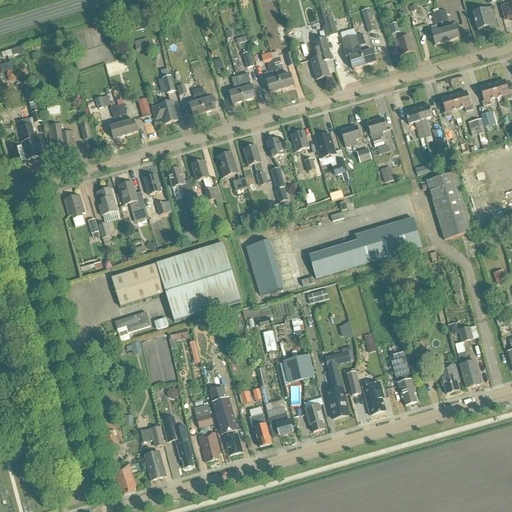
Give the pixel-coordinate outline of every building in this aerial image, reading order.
[(506,22),(511,19),(511,4),(501,7),(506,22)] [(417,10),(411,12),(413,18),(419,16),(417,10)] [(497,30),(491,10),(473,15),(475,22),(474,23),(475,25),(476,24),(478,32),(487,30),(488,32),(497,30)] [(368,34),(376,32),(370,11),(362,13),(368,34)] [(382,20),(392,17),(390,11),(380,13),(382,20)] [(439,13),(442,24),(448,23),(445,12),(439,13)] [(435,27),(442,24),(439,13),(431,15),(435,27)] [(333,20),(330,21),(328,16),(322,17),(325,27),(324,28),(327,39),(330,38),(338,35),(333,20)] [(110,38),(121,35),(119,26),(107,29),(110,38)] [(393,36),(394,42),(396,48),(399,47),(402,57),(414,54),(410,38),(402,40),(400,35),(398,27),(390,29),(392,37),(393,36)] [(456,28),(444,31),(448,44),(459,40),(456,28)] [(104,29),(80,31),(81,51),(88,50),(88,44),(105,43),(104,29)] [(231,31),(225,33),(227,40),(233,39),(231,31)] [(436,47),(448,44),(444,31),(432,35),(436,47)] [(362,36),(355,38),(357,45),(359,45),(359,47),(358,48),(359,51),(360,51),(359,48),(365,46),(362,36)] [(357,45),(355,38),(342,42),(347,61),(350,60),(353,71),(365,68),(362,55),(361,55),(360,51),(359,51),(358,48),(359,47),(359,45),(357,45)] [(313,43),(318,60),(311,62),(317,82),(330,78),(326,63),(332,61),(325,39),(313,43)] [(148,40),(141,42),(144,52),(150,51),(148,40)] [(244,51),(245,55),(243,56),(247,71),(254,69),(250,54),(249,54),(248,50),(244,51)] [(373,52),(362,55),(365,68),(377,65),(373,52)] [(272,55),(277,72),(282,70),(278,54),(272,55)] [(292,54),(286,56),(289,68),(295,66),(292,54)] [(277,72),(272,55),(262,58),(264,65),(267,64),(269,74),(277,72)] [(125,60),(106,66),(109,75),(127,70),(125,60)] [(15,73),(7,75),(9,83),(17,81),(15,73)] [(255,87),(252,88),(249,76),(243,77),(237,79),(245,103),(256,100),(254,94),(257,93),(255,87)] [(291,76),(279,79),(282,92),(294,89),(291,76)] [(166,96),(175,94),(171,78),(162,80),(166,96)] [(245,103),(237,79),(232,80),(236,92),(227,95),(229,101),(231,100),(233,107),(245,103)] [(270,95),(282,92),(279,79),(267,83),(270,95)] [(511,100),(511,98),(511,95),(509,96),(506,84),(493,88),(497,100),(504,99),(505,102),(511,100)] [(177,88),(180,97),(187,95),(184,86),(177,88)] [(482,103),(483,109),(492,106),(490,102),(497,100),(493,88),(481,92),(484,103),(482,103)] [(33,89),(25,92),(28,103),(36,101),(33,89)] [(474,111),(472,106),(470,107),(467,96),(455,99),(458,111),(465,110),(466,114),(474,111)] [(109,98),(95,101),(98,110),(111,107),(109,98)] [(215,98),(201,103),(205,115),(216,112),(214,105),(217,105),(215,98)] [(443,115),(445,120),(453,117),(452,113),(458,111),(455,99),(442,103),(445,114),(443,115)] [(147,100),(138,103),(142,119),(151,116),(147,100)] [(178,123),(173,103),(160,107),(160,108),(153,110),(156,122),(163,120),(165,127),(178,123)] [(205,115),(201,103),(187,107),(189,113),(192,112),(193,118),(205,115)] [(61,114),(61,106),(48,106),(48,114),(61,114)] [(123,106),(117,108),(120,118),(127,117),(124,106),(123,106)] [(429,107),(417,110),(426,140),(432,139),(426,122),(433,119),(429,107)] [(120,118),(117,108),(110,110),(114,120),(120,118)] [(426,140),(417,110),(405,114),(409,127),(416,125),(421,142),(425,141),(426,140)] [(31,126),(32,126),(43,123),(40,113),(32,115),(33,120),(30,121),(31,126)] [(481,116),(484,127),(491,125),(488,114),(481,116)] [(388,133),(384,120),(367,125),(372,142),(384,139),(382,134),(388,133)] [(31,126),(30,121),(19,124),(23,139),(24,138),(26,144),(23,145),(27,162),(40,159),(35,142),(39,141),(37,134),(34,135),(31,126)] [(482,121),(468,125),(472,138),(485,134),(482,121)] [(122,125),(126,138),(138,135),(134,122),(122,125)] [(89,125),(83,126),(80,127),(84,143),(92,141),(92,140),(89,125)] [(114,141),(126,138),(122,125),(111,129),(114,141)] [(63,135),(62,126),(48,129),(51,148),(54,148),(56,155),(74,151),(73,148),(76,148),(73,133),(63,135)] [(341,133),(346,150),(351,148),(357,147),(356,142),(361,141),(357,128),(341,133)] [(434,133),(439,150),(446,148),(441,131),(434,133)] [(309,150),(304,133),(292,137),(297,154),(309,150)] [(479,137),(483,151),(490,149),(486,135),(479,137)] [(336,157),(330,136),(316,141),(322,161),(336,157)] [(282,151),(279,141),(267,145),(272,160),(281,157),(281,159),(283,158),(283,157),(287,156),(285,150),(282,151)] [(463,156),(469,154),(466,144),(460,145),(463,156)] [(389,147),(378,150),(380,157),(391,154),(389,147)] [(257,148),(244,151),(249,168),(255,167),(258,177),(264,175),(261,165),(262,164),(257,148)] [(369,150),(357,153),(360,165),(372,161),(369,150)] [(238,176),(232,155),(218,159),(224,180),(238,176)] [(307,174),(311,173),(312,173),(316,172),(313,161),(304,163),(307,174)] [(349,182),(347,174),(343,161),(336,163),(338,168),(333,169),(335,177),(342,176),(344,183),(349,182)] [(197,184),(209,180),(205,163),(192,167),(197,184)] [(280,169),(271,172),(277,191),(277,192),(284,189),(286,189),(280,169)] [(381,172),(385,185),(394,182),(390,169),(381,172)] [(185,202),(195,199),(190,182),(185,184),(181,170),(168,174),(173,190),(181,187),(185,202)] [(257,177),(256,177),(259,188),(264,187),(268,186),(265,175),(264,175),(258,177),(257,177)] [(445,242),(473,234),(456,175),(427,183),(445,242)] [(162,194),(157,177),(144,181),(149,197),(162,194)] [(236,193),(248,190),(245,180),(233,183),(236,193)] [(131,205),(133,212),(137,224),(149,220),(145,208),(141,194),(136,196),(133,184),(119,188),(125,207),(131,205)] [(213,190),(216,200),(216,201),(217,206),(224,204),(222,198),(219,188),(213,190)] [(277,192),(275,192),(282,216),(290,214),(287,202),(288,202),(284,189),(277,192)] [(118,213),(111,190),(97,194),(101,208),(99,208),(102,218),(118,213)] [(207,204),(216,201),(216,200),(213,190),(204,193),(207,204)] [(313,193),(305,196),(308,204),(315,201),(313,193)] [(329,197),(332,203),(344,200),(341,193),(329,197)] [(82,216),(86,215),(80,197),(65,202),(70,219),(73,218),(74,221),(83,219),(82,216)] [(160,218),(168,215),(167,210),(165,204),(156,207),(160,218)] [(254,215),(240,218),(243,227),(256,224),(254,215)] [(333,224),(344,220),(342,215),(331,218),(333,224)] [(99,233),(95,221),(88,223),(92,235),(99,233)] [(357,243),(309,257),(316,280),(364,266),(422,250),(413,221),(355,237),(357,243)] [(103,241),(105,247),(113,245),(111,238),(107,225),(98,227),(102,241),(103,241)] [(216,231),(217,237),(229,233),(226,225),(223,226),(224,229),(216,231)] [(215,237),(214,230),(205,232),(207,239),(215,237)] [(149,243),(145,249),(152,253),(156,247),(149,243)] [(247,249),(261,298),(284,291),(270,243),(247,249)] [(120,309),(165,295),(174,324),(242,303),(224,245),(111,280),(120,309)] [(489,245),(479,248),(480,253),(490,250),(489,245)] [(101,264),(81,269),(82,272),(95,269),(95,271),(102,269),(101,264)] [(494,275),(497,286),(507,283),(504,272),(494,275)] [(329,301),(327,292),(307,297),(310,306),(329,301)] [(146,314),(135,318),(116,324),(118,331),(127,328),(129,335),(150,328),(146,314)] [(157,332),(169,328),(166,320),(154,324),(157,332)] [(297,338),(301,338),(300,332),(298,323),(298,320),(296,321),(292,321),(294,333),(296,333),(297,338)] [(470,328),(458,331),(461,344),(473,341),(470,328)] [(170,334),(171,342),(189,339),(187,330),(170,334)] [(273,333),(263,335),(267,354),(277,352),(273,333)] [(364,339),(364,340),(366,348),(374,346),(372,338),(371,338),(371,335),(364,337),(364,339)] [(142,351),(140,343),(130,346),(132,354),(142,351)] [(415,363),(426,360),(423,349),(412,352),(415,363)] [(349,417),(337,367),(350,364),(348,354),(325,359),(333,393),(327,395),(333,421),(349,417)] [(404,383),(408,382),(407,378),(411,377),(406,360),(404,354),(392,358),(394,363),(391,364),(396,381),(402,379),(404,383)] [(468,365),(466,354),(458,356),(460,364),(459,364),(467,391),(482,386),(475,363),(468,365)] [(289,386),(314,380),(309,357),(284,363),(289,386)] [(447,396),(460,392),(458,384),(460,384),(455,367),(438,372),(442,389),(444,388),(447,396)] [(262,371),(257,372),(261,389),(266,388),(262,371)] [(347,376),(352,397),(362,395),(357,373),(347,376)] [(406,408),(417,405),(414,397),(416,396),(411,379),(409,379),(410,382),(398,386),(402,400),(404,400),(406,408)] [(362,389),(370,418),(386,413),(382,401),(384,400),(380,384),(362,389)] [(209,393),(213,405),(222,436),(221,436),(222,437),(224,436),(225,440),(224,440),(230,458),(243,454),(238,436),(231,438),(230,434),(239,432),(238,431),(229,400),(227,400),(224,389),(209,393)] [(259,391),(253,393),(255,403),(262,401),(259,391)] [(249,393),(241,396),(244,406),(252,404),(249,393)] [(208,407),(206,407),(194,410),(200,430),(214,426),(208,407)] [(323,422),(319,407),(306,411),(310,427),(311,426),(313,434),(324,431),(322,423),(323,422)] [(290,422),(288,423),(286,416),(277,418),(269,421),(271,430),(277,428),(280,438),(293,434),(290,422)] [(125,428),(133,428),(133,418),(125,417),(125,428)] [(266,427),(263,418),(256,421),(258,429),(255,430),(260,449),(271,446),(266,427)] [(177,430),(174,419),(162,422),(168,445),(176,442),(179,452),(178,452),(180,460),(181,460),(182,461),(185,471),(187,470),(188,471),(191,470),(192,469),(194,468),(192,461),(193,460),(185,428),(177,430)] [(151,431),(155,449),(165,447),(161,428),(151,431)] [(116,432),(104,435),(109,455),(121,452),(116,432)] [(221,457),(215,435),(199,439),(206,465),(219,461),(218,457),(221,457)] [(152,483),(165,479),(163,470),(164,470),(159,454),(152,456),(150,449),(144,451),(145,457),(145,458),(152,483)] [(136,490),(129,465),(112,470),(113,470),(119,495),(123,494),(124,496),(134,494),(133,491),(136,490)] [(139,465),(130,467),(133,477),(142,475),(139,465)]
